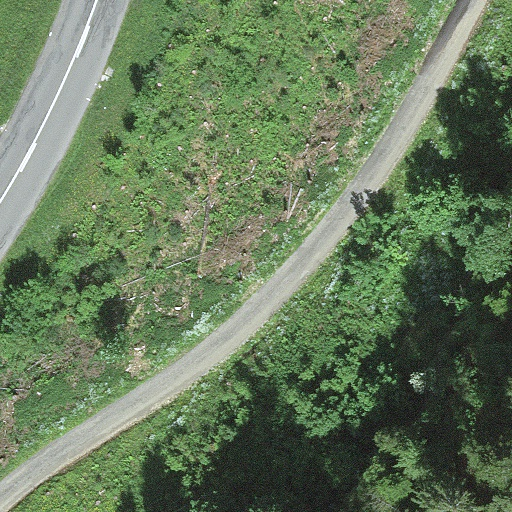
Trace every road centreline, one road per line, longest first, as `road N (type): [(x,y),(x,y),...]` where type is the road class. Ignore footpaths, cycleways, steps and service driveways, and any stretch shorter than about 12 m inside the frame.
road 1 (track): [(0,505),(50,459),(193,372),(250,324),(329,227),(437,62),(464,0)]
road 2 (secondary): [(0,197),(94,0)]
